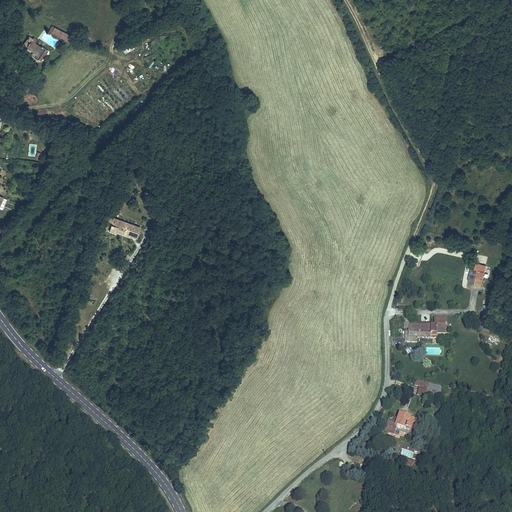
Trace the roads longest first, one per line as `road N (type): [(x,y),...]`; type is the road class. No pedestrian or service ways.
road 1 (unclassified): [(347,0),(379,56),(374,68),(431,190),(386,313),(386,378),(375,407),(359,431),(279,496)]
road 2 (secondary): [(181,511),(141,455),(0,317)]
road 3 (unknown): [(58,379),(137,249)]
